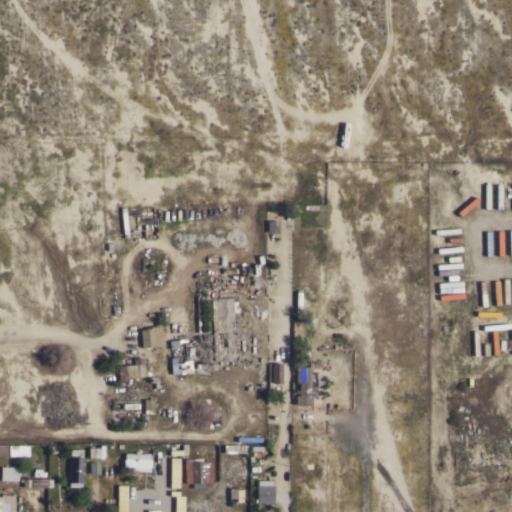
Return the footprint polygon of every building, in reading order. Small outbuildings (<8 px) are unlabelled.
[(475,197),(478,200),(459,216),(456,213),(475,197)] [(314,219),(314,222),(316,222),(316,226),(301,226),(301,230),(304,230),(304,235),(293,235),(293,233),(291,233),(291,226),(294,226),(293,221),(295,221),(295,219),(314,219)] [(211,300),(216,300),(216,298),(232,298),(233,306),(232,306),(233,315),(234,331),(233,331),(234,342),(235,353),(234,353),(234,355),(236,355),(236,357),(234,357),(235,360),(234,360),(234,362),(230,362),(230,360),(214,361),(213,335),(212,335),(211,300)] [(161,346),(141,348),(140,330),(145,330),(145,328),(150,327),(160,326),(161,346)] [(188,366),(184,366),(184,367),(188,367),(188,374),(171,375),(169,341),(186,339),(188,366)] [(117,366),(125,365),(125,366),(133,365),(133,359),(142,358),(143,364),(142,364),(143,374),(138,374),(138,378),(126,379),(126,382),(119,383),(117,366)] [(282,383),(271,383),(271,364),(281,364),(282,383)] [(310,389),(316,389),(316,397),(310,397),(310,405),(295,405),(295,396),(296,396),(296,368),(310,368),(310,389)] [(144,399),(153,399),(153,409),(153,414),(144,414),(144,409),(144,399)] [(28,445),(28,456),(0,456),(0,445),(8,445),(8,446),(28,445)] [(104,458),(99,458),(88,458),(88,448),(99,448),(99,445),(104,446),(104,458)] [(247,445),(247,453),(223,453),(223,447),(224,447),(224,445),(247,445)] [(81,487),(69,487),(69,457),(70,457),(70,449),(82,450),(81,487)] [(149,454),(149,459),(150,459),(150,467),(149,467),(149,472),(130,472),(130,467),(123,467),(123,459),(124,459),(124,453),(149,454)] [(179,488),(170,488),(170,458),(179,458),(179,488)] [(211,482),(205,482),(205,488),(192,488),(192,483),(185,484),(184,463),(184,459),(202,458),(202,461),(205,461),(205,462),(211,461),(211,482)] [(18,467),(18,468),(19,468),(19,476),(17,476),(17,481),(0,481),(1,467),(18,467)] [(46,479),(46,487),(30,487),(30,479),(46,479)] [(273,504),(256,504),(256,482),(257,482),(257,481),(272,480),(272,486),(273,486),(273,504)] [(126,511),(117,511),(117,486),(127,486),(126,511)] [(242,502),(229,502),(229,489),(242,488),(242,502)] [(183,511),(173,511),(174,496),(169,496),(169,491),(179,491),(179,496),(184,496),(183,511)] [(0,511),(0,495),(14,495),(14,511),(0,511)]
